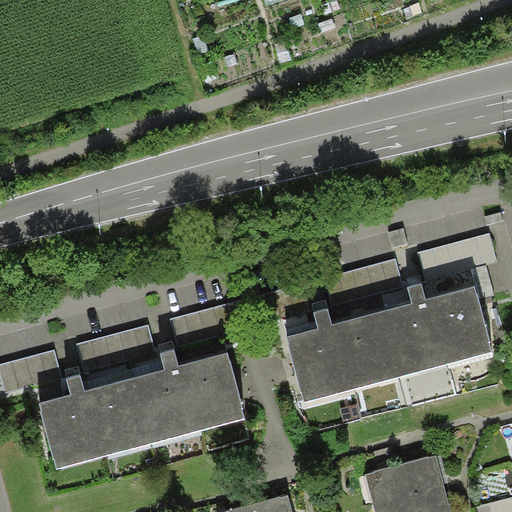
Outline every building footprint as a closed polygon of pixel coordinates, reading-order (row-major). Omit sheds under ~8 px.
[(490,233),(418,252),(426,281),(497,261),(490,233)] [(402,286),(395,259),(325,278),(332,305),(402,286)] [(311,312),(303,283),(170,318),(178,347),(311,312)] [(318,328),(287,337),(304,400),(492,351),(475,287),(426,299),(422,283),(408,287),(413,303),(332,324),(328,308),(314,312),(318,328)] [(156,352),(148,325),(77,344),(85,371),(156,352)] [(62,376),(54,349),(0,364),(0,373),(5,392),(62,376)] [(71,395),(40,404),(57,467),(244,418),(227,353),(179,366),(175,350),(161,354),(165,370),(85,391),(80,375),(67,379),(71,395)] [(366,475),(373,502),(443,484),(436,457),(366,475)] [(373,502),(375,511),(450,511),(443,484),(373,502)] [(227,511),(291,511),(288,496),(227,511)]
